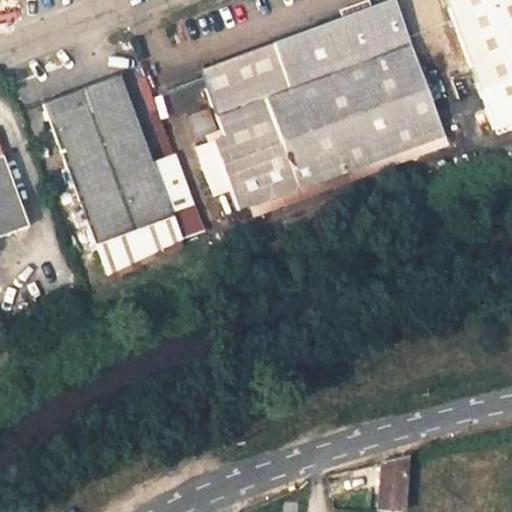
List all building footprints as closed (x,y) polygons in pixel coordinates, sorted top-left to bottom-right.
[(193,142),(207,184),(227,177),(231,190),(237,205),(446,136),(396,0),(384,0),(198,66),(221,132),(193,142)] [(511,0),(449,0),(496,127),(511,122),(511,0)] [(150,162),(115,73),(43,102),(95,240),(106,269),(178,233),(169,210),(167,206),(196,196),(178,151),(150,162)] [(0,231),(13,227),(0,194),(0,150),(0,151),(0,150),(0,231)] [(0,150),(0,194),(13,227),(27,222),(0,151),(0,150)] [(212,196),(231,190),(227,177),(207,184),(212,196)] [(178,233),(205,220),(196,196),(167,206),(169,210),(178,233)] [(402,510),(406,456),(382,460),(378,508),(402,510)]
